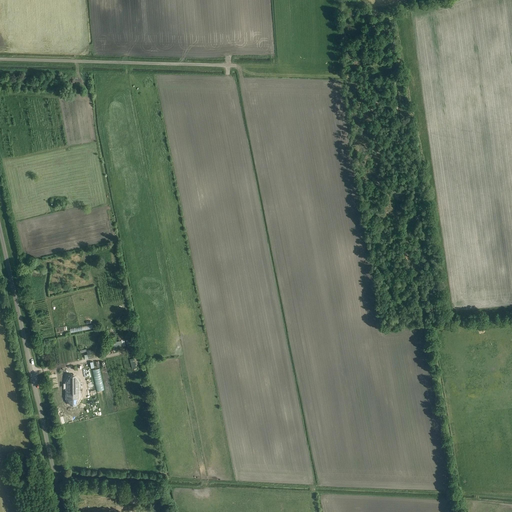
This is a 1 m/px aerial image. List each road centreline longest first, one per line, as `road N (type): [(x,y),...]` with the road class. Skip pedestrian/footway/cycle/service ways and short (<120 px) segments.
road 1 (unclassified): [(62,511),(0,229)]
road 2 (track): [(398,69),(353,80),(395,217)]
road 3 (track): [(353,80),(228,65),(228,75)]
